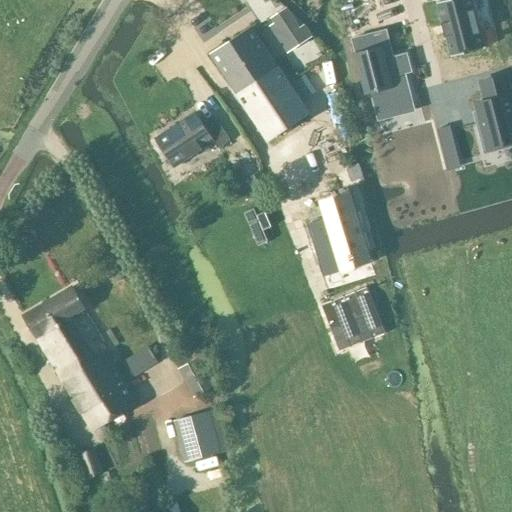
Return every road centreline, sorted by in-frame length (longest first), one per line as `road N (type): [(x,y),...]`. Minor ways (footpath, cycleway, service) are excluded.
road 1 (track): [(478,511),(460,218),(405,0)]
road 2 (tertiary): [(0,188),(115,0)]
